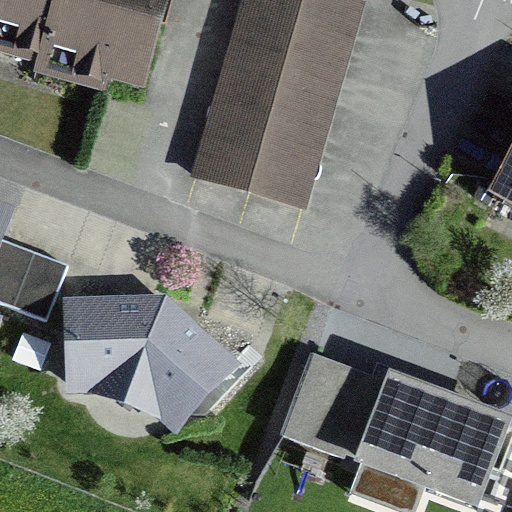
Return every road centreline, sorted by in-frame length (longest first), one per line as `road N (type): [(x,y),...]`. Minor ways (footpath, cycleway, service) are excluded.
road 1 (residential): [(360,290),(0,156)]
road 2 (residential): [(360,290),(480,0)]
road 3 (residential): [(511,347),(360,290)]
